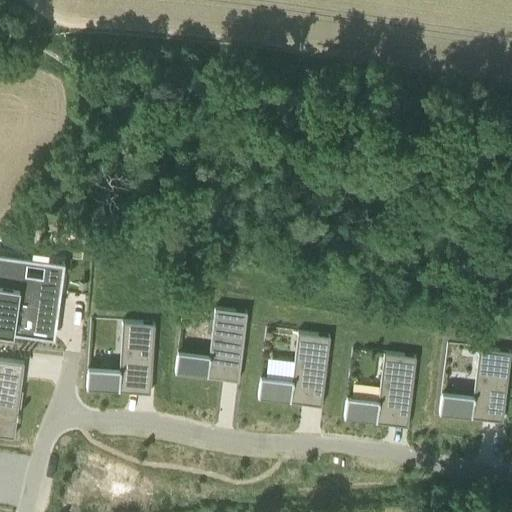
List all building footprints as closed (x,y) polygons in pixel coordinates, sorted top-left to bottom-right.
[(67,261),(0,253),(0,286),(20,289),(15,332),(58,337),(67,261)] [(241,358),(247,309),(215,305),(211,334),(217,335),(214,353),(178,349),(175,371),(224,377),(226,356),(241,358)] [(120,348),(126,349),(125,367),(119,367),(88,365),(86,387),(136,390),(137,369),(152,370),(155,321),(122,319),(120,348)] [(329,333),(297,330),(293,359),(298,359),(296,377),(261,373),(259,396),(307,401),(309,381),(324,382),(329,333)] [(511,349),(479,346),(475,375),(481,375),(479,393),(443,389),(441,412),(489,417),(491,396),(506,398),(511,349)] [(416,354),(384,351),(380,380),(385,380),(384,398),(348,394),(346,417),(394,422),(396,402),(411,403),(416,354)] [(20,410),(17,410),(20,388),(23,363),(23,361),(0,357),(0,434),(14,436),(17,414),(19,415),(20,410)]
